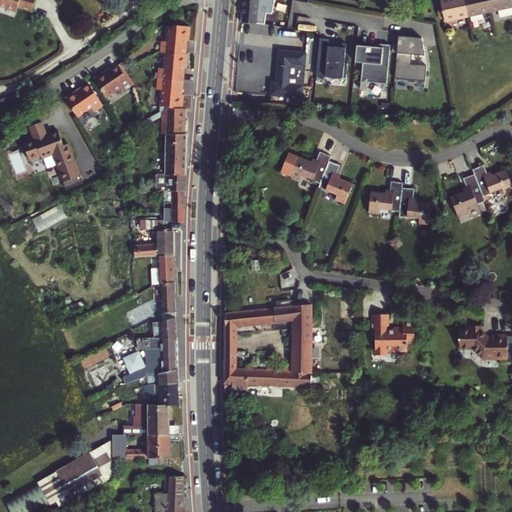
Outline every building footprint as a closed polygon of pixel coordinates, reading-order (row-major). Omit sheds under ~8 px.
[(0,0),(0,4),(16,10),(18,6),(32,10),(34,0),(0,0)] [(267,0),(244,0),(242,22),(257,23),(259,8),(267,9),(267,0)] [(464,0),(440,0),(444,22),(468,17),(464,0)] [(464,0),(468,17),(491,12),(487,0),(464,0)] [(487,0),(491,12),(511,7),(511,2),(511,0),(487,0)] [(162,90),(160,112),(162,111),(168,108),(182,108),(183,95),(181,94),(182,88),(182,81),(183,74),(184,67),(186,68),(187,53),(185,53),(186,47),(186,39),(188,40),(190,25),(174,24),(173,27),(168,26),(166,41),(161,41),(160,51),(165,52),(164,68),(159,68),(158,78),(156,90),(162,90)] [(422,38),(399,36),(395,78),(425,81),(427,65),(411,64),(412,54),(425,55),(422,38)] [(336,42),(336,46),(329,45),(329,38),(320,37),(317,74),(347,77),(348,63),(345,63),(347,43),(336,42)] [(389,83),(391,45),(356,43),(354,83),(363,83),(363,82),(389,83)] [(273,82),(271,104),(301,106),(306,53),(280,51),(277,83),(273,82)] [(105,72),(94,80),(107,97),(119,88),(122,92),(132,85),(123,73),(118,65),(111,70),(106,73),(105,72)] [(76,92),(65,100),(78,118),(83,125),(86,123),(85,121),(92,116),(94,117),(97,115),(94,112),(103,105),(95,94),(89,85),(83,89),(77,93),(76,92)] [(161,133),(167,133),(186,133),(186,120),(185,120),(185,108),(182,108),(168,108),(162,111),(161,133)] [(30,126),(35,138),(36,138),(37,139),(48,135),(47,133),(49,133),(44,121),(30,126)] [(59,165),(58,166),(63,181),(82,174),(77,159),(75,159),(69,142),(65,144),(60,129),(49,133),(47,133),(48,135),(37,139),(36,138),(35,138),(25,142),(30,155),(32,158),(42,154),(43,156),(53,153),(54,152),(59,165)] [(270,130),(269,142),(279,142),(279,131),(270,130)] [(165,175),(185,175),(186,133),(167,133),(165,175)] [(312,162),(298,156),(294,165),(285,162),(281,172),(299,180),(301,175),(313,179),(313,180),(320,183),(330,161),(332,156),(320,152),(317,160),(316,163),(312,162)] [(354,184),(340,178),(336,176),(337,173),(340,165),(330,161),(320,183),(319,188),(327,191),(327,190),(338,195),(336,200),(345,204),(354,184)] [(475,174),(484,197),(492,194),(491,192),(502,188),(504,193),(511,190),(511,184),(506,170),(493,175),(489,176),(487,173),(484,165),(473,170),(475,174)] [(468,190),(464,192),(451,197),(459,217),(468,213),(466,208),(477,204),(485,201),(484,197),(475,174),(464,179),(467,187),(468,190)] [(154,190),(163,191),(185,191),(185,175),(165,175),(155,175),(154,190)] [(390,194),(386,193),(371,191),(369,213),(379,214),(380,208),(391,210),(399,212),(402,187),(403,183),(392,181),(391,190),(390,194)] [(399,212),(399,216),(407,217),(407,216),(420,218),(419,223),(429,225),(432,203),(417,201),(413,201),(414,197),(415,189),(402,187),(399,212)] [(163,191),(163,202),(174,202),(174,208),(184,208),(185,191),(163,191)] [(163,202),(163,221),(173,221),(184,222),(184,208),(174,208),(174,202),(163,202)] [(157,221),(140,220),(140,229),(157,229),(157,221)] [(134,258),(157,256),(174,256),(173,229),(158,229),(158,243),(134,246),(134,258)] [(174,256),(157,256),(158,283),(159,283),(175,282),(174,256)] [(147,302),(148,322),(153,320),(172,314),(172,312),(175,312),(175,282),(159,283),(160,301),(147,302)] [(237,336),(237,326),(294,319),(302,318),(302,328),(311,328),(311,304),(226,312),(226,316),(226,341),(237,341),(237,336)] [(388,315),(372,315),(372,322),(372,337),(375,337),(376,349),(376,356),(385,356),(388,353),(388,351),(395,351),(397,353),(407,352),(407,342),(407,341),(414,341),(414,324),(403,324),(403,327),(394,328),(394,330),(388,330),(388,315)] [(153,324),(154,337),(176,336),(175,317),(153,324)] [(294,330),(293,338),(293,371),(237,368),(237,351),(237,341),(226,341),(226,350),(225,382),(312,386),(312,382),(312,372),(311,351),(311,339),(311,328),(302,328),(302,318),(294,319),(294,330)] [(460,340),(460,348),(473,347),(482,356),(485,356),(488,358),(494,358),(496,356),(501,356),(501,358),(508,358),(508,334),(493,334),(493,337),(490,337),(486,333),(485,334),(482,331),(483,330),(482,329),(481,325),(471,325),(471,328),(460,328),(460,337),(459,337),(459,340),(460,340)] [(154,337),(136,338),(137,349),(153,349),(153,360),(154,365),(149,367),(152,375),(158,373),(177,369),(177,352),(176,336),(154,337)] [(149,367),(140,370),(144,378),(145,378),(152,375),(149,367)] [(150,378),(150,384),(177,382),(177,369),(158,373),(158,377),(150,378)] [(121,387),(128,384),(144,378),(140,370),(118,379),(121,387)] [(320,372),(312,372),(312,382),(320,382),(320,372)] [(144,378),(128,384),(130,388),(146,384),(145,378),(144,378)] [(147,394),(150,394),(178,392),(177,382),(150,384),(145,385),(145,395),(147,394)] [(150,394),(151,404),(170,404),(178,404),(178,405),(178,392),(150,394)] [(135,396),(136,404),(147,403),(147,394),(145,395),(135,396)] [(127,434),(147,434),(170,434),(170,425),(170,404),(151,404),(147,403),(136,404),(136,416),(134,416),(134,425),(123,425),(123,434),(127,434)] [(170,425),(170,434),(179,434),(179,425),(178,425),(170,425)] [(113,438),(113,457),(127,459),(148,457),(148,464),(171,464),(170,440),(180,440),(179,434),(170,434),(147,434),(147,448),(127,449),(127,434),(123,434),(113,434),(113,438)] [(113,457),(113,438),(56,471),(58,474),(45,481),(43,478),(10,496),(18,511),(30,511),(54,500),(58,506),(59,506),(113,477),(113,457)] [(167,497),(183,496),(183,476),(167,477),(166,477),(166,493),(156,493),(156,498),(167,495),(167,497)] [(135,493),(124,493),(125,508),(136,507),(135,493)] [(156,509),(166,509),(183,509),(183,496),(167,497),(167,495),(156,498),(156,504),(156,509)]
